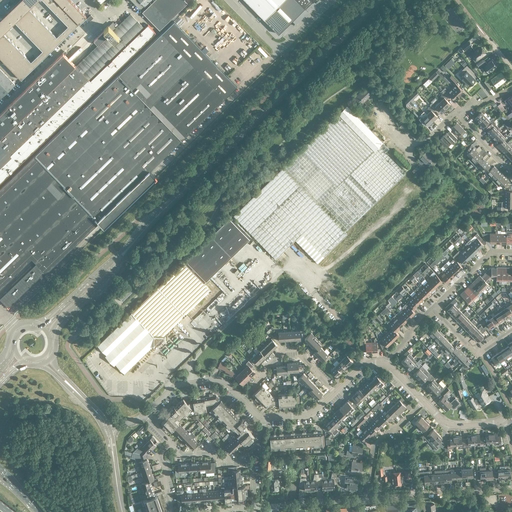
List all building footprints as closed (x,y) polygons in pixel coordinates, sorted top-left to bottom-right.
[(20,0),(4,15),(0,19),(0,57),(20,79),(86,16),(70,0),(20,0)] [(130,0),(142,11),(153,0),(130,0)] [(159,30),(187,3),(184,0),(154,0),(142,12),(159,30)] [(244,0),(278,34),(304,8),(305,8),(313,0),(244,0)] [(0,183),(156,33),(148,25),(144,28),(130,14),(116,28),(113,25),(111,23),(109,26),(108,26),(103,30),(104,31),(93,41),(98,45),(76,66),(65,54),(64,54),(0,115),(0,183)] [(150,170),(181,140),(227,96),(237,86),(174,21),(163,32),(162,33),(0,189),(0,288),(32,258),(36,263),(0,297),(0,298),(8,307),(39,277),(41,278),(99,222),(104,227),(106,226),(156,177),(150,170)] [(472,45),(469,41),(461,47),(464,51),(472,45)] [(472,54),(474,57),(473,59),(477,65),(483,61),(481,58),(480,57),(485,53),(480,47),(472,54)] [(79,52),(71,60),(73,62),(80,53),(79,52)] [(444,65),(447,68),(453,61),(451,59),(444,65)] [(486,69),(488,73),(491,71),(492,71),(494,69),(496,67),(494,64),(495,63),(493,60),(492,61),(491,60),(487,64),(485,61),(477,66),(480,69),(482,68),(484,71),(486,69)] [(464,73),(460,77),(465,81),(464,82),(467,86),(468,85),(469,86),(475,80),(470,75),(473,72),(466,66),(462,70),(464,73)] [(0,96),(1,98),(15,85),(0,69),(0,96)] [(443,79),(447,83),(448,82),(448,81),(448,80),(447,80),(444,77),(439,72),(437,70),(436,72),(439,75),(443,79)] [(432,81),(439,75),(436,72),(429,78),(430,78),(432,81)] [(496,86),(506,79),(501,73),(491,80),(496,86)] [(451,75),(448,78),(454,84),(456,81),(451,75)] [(491,87),(486,80),(482,83),(488,90),(491,87)] [(451,88),(458,96),(461,94),(460,93),(462,91),(456,84),(451,88)] [(370,103),(366,99),(371,95),(365,88),(355,98),(361,104),(364,102),(367,106),(370,103)] [(458,96),(451,88),(448,91),(445,88),(441,91),(447,97),(449,95),(454,100),(456,97),(456,98),(458,96)] [(419,93),(416,91),(409,97),(412,100),(419,93)] [(439,102),(446,108),(450,104),(446,99),(448,97),(441,91),(440,92),(441,93),(440,94),(444,98),(439,102)] [(430,106),(435,110),(437,108),(441,113),(446,108),(439,102),(437,100),(433,104),(431,103),(429,105),(430,106)] [(347,105),(237,212),(234,215),(275,258),(295,239),(317,262),(347,234),(345,232),(406,173),(386,153),(389,149),(382,141),(382,140),(381,138),(383,136),(375,127),(371,131),(368,127),(370,125),(367,121),(364,123),(347,105)] [(426,114),(433,121),(437,116),(433,112),(435,110),(430,106),(426,109),(429,112),(426,114)] [(446,110),(451,115),(455,111),(450,106),(446,110)] [(479,123),(485,116),(483,114),(485,113),(485,111),(484,109),(484,110),(482,107),(477,112),(474,115),(476,117),(474,118),(479,123)] [(433,121),(426,114),(422,119),(419,116),(417,118),(422,122),(424,121),(428,125),(433,121)] [(485,116),(479,123),(483,127),(488,123),(490,125),(493,121),(494,120),(492,118),(490,121),(485,116)] [(396,124),(403,131),(407,127),(401,120),(396,124)] [(490,137),(491,136),(499,128),(495,124),(496,123),(493,121),(490,125),(485,129),(488,131),(487,132),(489,134),(488,135),(490,137)] [(462,136),(462,135),(464,137),(467,135),(465,133),(466,132),(457,123),(451,128),(458,135),(460,134),(462,136)] [(491,136),(495,140),(501,133),(499,131),(500,130),(499,128),(491,136)] [(452,143),(454,141),(457,139),(449,131),(447,133),(446,133),(441,138),(439,140),(447,148),(448,147),(448,145),(450,143),(452,143)] [(496,145),(505,137),(507,135),(505,134),(503,136),(501,133),(495,140),(498,143),(496,145)] [(500,149),(507,143),(504,141),(507,139),(505,137),(496,145),(500,149)] [(504,153),(511,145),(511,144),(511,143),(509,145),(507,143),(500,149),(504,153)] [(470,157),(480,148),(479,146),(475,150),(473,147),(472,148),(470,146),(464,151),(470,157)] [(472,163),(480,155),(478,153),(482,150),(480,148),(470,157),(468,159),(472,163)] [(426,152),(417,161),(421,165),(424,163),(429,168),(436,162),(426,152)] [(476,167),(478,165),(488,156),(486,154),(483,158),(480,155),(472,163),(476,167)] [(482,169),(488,163),(486,161),(489,157),(488,156),(478,165),(482,169)] [(485,173),(494,165),(493,165),(495,164),(494,162),(490,165),(488,163),(482,169),(485,173)] [(489,177),(497,169),(494,165),(485,173),(489,177)] [(493,181),(495,179),(501,173),(497,169),(489,177),(493,181)] [(501,173),(495,179),(498,183),(505,177),(501,173)] [(504,188),(511,186),(508,182),(509,181),(505,177),(498,183),(496,185),(498,187),(500,185),(502,187),(503,187),(504,188)] [(511,201),(504,202),(502,202),(502,207),(500,207),(500,211),(507,211),(507,207),(511,207),(511,201)] [(163,340),(163,336),(210,290),(204,283),(226,261),(251,237),(231,216),(183,262),(97,346),(124,373),(153,345),(157,346),(163,340)] [(495,243),(495,234),(481,233),(486,241),(489,241),(489,243),(495,243)] [(470,240),(472,242),(479,248),(483,244),(481,242),(483,240),(477,234),(470,240)] [(479,248),(472,242),(469,246),(475,252),(479,248)] [(467,247),(465,249),(471,256),(472,257),(474,255),(473,254),(475,252),(469,246),(466,243),(465,245),(467,247)] [(471,256),(465,249),(461,253),(467,260),(471,256)] [(463,263),(467,260),(461,253),(459,251),(452,257),(454,258),(461,265),(463,263)] [(450,262),(450,263),(458,271),(462,267),(461,265),(454,258),(450,262)] [(444,264),(454,275),(458,271),(450,263),(448,265),(446,263),(444,264)] [(442,270),(450,278),(454,275),(444,264),(443,266),(445,268),(442,270)] [(496,277),(496,268),(491,268),(491,272),(486,272),(484,275),(488,279),(491,277),(496,277)] [(450,279),(450,278),(442,270),(440,272),(438,270),(436,272),(438,274),(447,284),(451,280),(450,279)] [(429,276),(431,278),(438,285),(442,281),(435,274),(433,277),(431,274),(429,276)] [(488,279),(484,275),(481,277),(480,276),(476,279),(485,289),(489,285),(486,282),(488,279)] [(427,282),(434,288),(438,285),(431,278),(427,282)] [(485,289),(476,279),(472,283),(481,293),(485,289)] [(424,286),(430,292),(434,288),(427,282),(424,286)] [(420,289),(426,296),(430,292),(424,286),(421,283),(420,285),(422,287),(420,289)] [(481,293),(472,283),(468,287),(477,297),(479,299),(480,298),(481,299),(482,298),(479,295),(481,293)] [(341,292),(336,287),(332,291),(337,296),(341,292)] [(416,293),(422,300),(426,296),(420,289),(418,287),(414,291),(416,293)] [(477,297),(468,287),(464,291),(473,300),(477,297)] [(129,288),(119,298),(122,302),(133,292),(129,288)] [(475,302),(473,300),(464,291),(460,295),(471,306),(475,302)] [(412,297),(418,303),(422,300),(416,293),(412,297)] [(398,305),(404,299),(402,296),(396,302),(398,305)] [(418,303),(412,297),(410,299),(407,297),(406,298),(408,301),(414,307),(418,303)] [(450,315),(460,306),(458,303),(455,306),(453,304),(457,300),(455,298),(449,304),(445,308),(447,310),(447,311),(450,315)] [(402,307),(404,310),(411,316),(415,312),(414,311),(416,309),(414,307),(408,301),(402,307)] [(502,306),(509,317),(511,314),(511,312),(506,303),(502,306)] [(454,318),(461,312),(459,310),(463,307),(461,305),(460,306),(450,315),(454,318)] [(509,317),(502,306),(501,306),(497,309),(499,312),(504,320),(509,317)] [(411,316),(404,310),(402,307),(401,309),(403,311),(401,314),(407,320),(411,316)] [(457,323),(458,322),(468,313),(466,310),(463,314),(461,312),(454,318),(457,321),(455,322),(457,323)] [(494,315),(500,323),(504,320),(499,312),(494,315)] [(462,326),(469,320),(467,317),(470,314),(468,313),(458,322),(462,326)] [(407,320),(401,314),(398,316),(396,314),(395,315),(403,324),(407,320)] [(488,316),(495,326),(500,323),(494,315),(492,317),(490,314),(488,316)] [(403,324),(395,315),(391,319),(393,321),(399,328),(403,324)] [(495,326),(488,316),(486,317),(488,320),(485,321),(487,324),(491,329),(495,326)] [(469,320),(462,326),(465,330),(475,321),(473,319),(470,321),(469,320)] [(399,328),(393,321),(391,323),(388,321),(387,323),(389,325),(392,329),(392,328),(395,331),(399,328)] [(469,334),(476,327),(474,325),(476,323),(475,321),(465,330),(469,334)] [(483,328),(473,338),(477,342),(484,335),(482,333),(486,329),(488,331),(491,329),(487,324),(483,328)] [(476,327),(469,334),(473,338),(483,328),(481,326),(478,329),(476,327)] [(388,332),(395,339),(399,335),(395,331),(392,328),(392,329),(388,332)] [(433,338),(439,332),(435,328),(431,331),(429,329),(424,334),(422,336),(423,338),(426,335),(428,338),(431,335),(433,338)] [(395,339),(388,332),(384,336),(391,342),(395,339)] [(432,346),(434,344),(443,336),(444,335),(441,332),(440,333),(439,332),(433,338),(435,340),(430,345),(432,346)] [(308,343),(315,337),(311,333),(304,339),(308,343)] [(387,346),(391,342),(384,336),(379,341),(382,349),(386,345),(387,346)] [(440,346),(442,344),(446,340),(443,336),(434,344),(435,346),(438,343),(440,346)] [(308,343),(312,347),(318,341),(315,337),(308,343)] [(271,339),(267,343),(273,349),(277,345),(271,339)] [(371,343),(365,343),(365,341),(364,340),(362,340),(362,345),(363,352),(366,352),(372,352),(371,343)] [(440,350),(441,352),(450,344),(446,340),(442,344),(440,346),(443,348),(440,350)] [(314,352),(314,353),(322,345),(318,341),(312,347),(316,351),(314,352)] [(267,343),(263,346),(269,353),(273,349),(267,343)] [(450,344),(441,352),(440,353),(442,355),(444,353),(446,355),(447,354),(456,346),(455,346),(454,347),(450,344)] [(322,345),(314,353),(318,356),(324,350),(320,347),(322,345)] [(263,346),(259,350),(265,356),(269,353),(263,346)] [(459,350),(456,346),(447,354),(451,358),(453,355),(459,350)] [(504,348),(500,351),(507,362),(508,361),(507,358),(510,356),(504,348)] [(261,360),(265,356),(259,350),(255,354),(261,360)] [(328,354),(324,350),(318,356),(322,361),(328,354)] [(453,360),(454,362),(463,354),(459,350),(453,355),(455,358),(453,360)] [(351,363),(352,364),(354,362),(351,360),(354,358),(348,351),(343,355),(344,357),(343,359),(349,365),(351,363)] [(401,361),(405,365),(411,360),(413,358),(410,355),(411,354),(407,351),(402,355),(404,358),(401,361)] [(500,351),(495,354),(501,362),(504,360),(505,363),(507,362),(500,351)] [(257,364),(261,360),(255,354),(249,360),(254,365),(256,362),(257,364)] [(458,361),(461,363),(467,357),(463,354),(454,362),(456,363),(458,361)] [(496,365),(501,362),(495,354),(491,357),(492,359),(489,361),(493,366),(495,365),(496,365)] [(471,361),(467,357),(461,363),(463,366),(460,368),(464,372),(469,367),(467,365),(471,361)] [(346,367),(349,365),(343,359),(341,360),(339,358),(337,360),(339,362),(345,369),(346,370),(347,368),(346,367)] [(415,361),(413,362),(411,360),(405,365),(407,367),(406,368),(408,370),(409,369),(409,370),(413,366),(415,368),(420,363),(418,361),(417,362),(415,361)] [(248,365),(244,369),(251,376),(255,372),(251,368),(253,366),(248,361),(246,363),(248,365)] [(346,370),(345,369),(339,362),(335,366),(341,372),(343,370),(344,371),(346,370)] [(298,363),(292,363),(293,372),(302,371),(301,365),(298,365),(298,363)] [(416,377),(417,378),(426,370),(420,363),(415,368),(417,371),(413,374),(414,374),(413,375),(413,376),(415,377),(416,377)] [(223,364),(220,370),(224,372),(224,373),(231,376),(233,372),(226,369),(227,366),(223,364)] [(274,376),(282,375),(282,366),(276,367),(276,369),(273,370),(274,376)] [(337,376),(341,372),(335,366),(331,370),(337,376)] [(247,380),(251,376),(244,369),(241,371),(239,369),(238,371),(240,373),(247,380)] [(425,379),(427,381),(432,376),(426,370),(417,378),(422,383),(425,379)] [(243,384),(247,380),(240,373),(236,377),(243,384)] [(251,383),(258,376),(255,373),(248,380),(251,383)] [(297,379),(301,383),(307,377),(303,373),(297,379)] [(377,376),(373,380),(379,387),(383,383),(384,383),(386,381),(383,379),(379,374),(377,376)] [(462,375),(456,377),(460,390),(466,388),(462,375)] [(428,389),(430,391),(437,384),(433,380),(434,379),(432,376),(427,381),(429,383),(426,387),(425,388),(425,389),(427,390),(428,390),(428,389)] [(301,383),(305,387),(311,381),(307,377),(301,383)] [(373,380),(369,384),(373,389),(375,391),(379,387),(373,380)] [(437,397),(445,389),(447,387),(445,385),(441,380),(437,384),(430,391),(434,396),(435,395),(437,397)] [(305,387),(308,391),(315,385),(311,381),(305,387)] [(367,382),(363,386),(369,392),(373,389),(369,384),(367,382)] [(253,394),(257,398),(266,390),(262,385),(261,386),(260,385),(253,391),(255,393),(253,394)] [(308,391),(312,395),(318,389),(315,385),(308,391)] [(366,396),(369,392),(363,386),(359,390),(366,396)] [(322,393),(318,389),(312,395),(318,401),(323,397),(321,395),(322,393)] [(261,402),(270,394),(266,390),(257,398),(261,402)] [(359,390),(355,393),(362,400),(363,401),(364,399),(363,398),(366,396),(359,390)] [(490,400),(484,390),(475,395),(482,406),(490,400)] [(172,413),(161,423),(169,432),(172,429),(191,449),(197,442),(193,438),(195,436),(192,433),(190,435),(175,420),(177,418),(178,419),(182,415),(184,417),(193,408),(194,408),(195,412),(206,410),(206,406),(210,406),(211,404),(214,406),(211,409),(220,418),(223,421),(228,426),(231,430),(232,430),(234,432),(235,433),(237,431),(238,432),(239,431),(240,433),(225,447),(232,454),(243,442),(246,445),(254,437),(252,434),(244,426),(245,425),(247,423),(242,419),(240,421),(238,418),(235,415),(230,410),(227,407),(225,404),(223,403),(221,400),(220,400),(216,396),(213,396),(212,393),(209,394),(209,397),(204,398),(204,397),(200,398),(196,399),(192,399),(193,400),(188,401),(186,402),(183,399),(180,402),(177,405),(175,407),(173,406),(169,410),(172,413)] [(295,393),(289,393),(290,406),(296,405),(296,404),(299,404),(299,396),(296,396),(295,393)] [(351,397),(349,399),(356,406),(358,404),(362,400),(355,393),(351,397)] [(265,407),(266,405),(274,398),(270,394),(261,402),(265,407)] [(446,410),(449,406),(450,407),(451,408),(452,408),(453,408),(454,409),(454,408),(455,408),(456,408),(456,407),(456,406),(458,408),(461,405),(459,403),(460,403),(455,398),(450,403),(443,396),(438,402),(443,406),(442,407),(446,410)] [(269,406),(279,405),(278,398),(274,398),(266,405),(268,407),(269,406)] [(395,403),(403,411),(405,409),(404,408),(406,406),(408,404),(401,398),(399,400),(395,403)] [(347,401),(343,405),(350,412),(354,408),(356,406),(349,399),(347,401)] [(399,412),(400,414),(403,411),(395,403),(393,401),(391,403),(393,405),(391,407),(398,414),(399,412)] [(349,414),(351,413),(350,412),(343,405),(339,409),(346,415),(348,413),(349,414)] [(394,418),(398,414),(391,407),(387,411),(394,418)] [(339,409),(335,412),(342,419),(346,415),(339,409)] [(388,419),(388,420),(390,422),(394,418),(387,411),(386,412),(385,411),(384,411),(382,413),(384,415),(383,415),(388,419)] [(338,423),(342,419),(335,412),(331,416),(333,418),(338,423)] [(382,413),(378,416),(384,423),(388,420),(388,419),(383,415),(384,415),(382,413)] [(380,427),(384,423),(378,416),(374,420),(380,427)] [(416,424),(419,427),(425,420),(421,416),(418,418),(416,416),(411,422),(414,425),(416,424)] [(201,421),(204,424),(207,428),(209,425),(206,422),(207,422),(205,420),(206,418),(204,417),(204,419),(201,421)] [(340,425),(338,423),(333,418),(329,422),(336,429),(340,425)] [(376,431),(380,427),(374,420),(370,424),(376,431)] [(427,427),(429,425),(428,423),(428,422),(427,420),(426,420),(425,421),(425,420),(419,427),(417,428),(423,434),(427,431),(429,429),(427,427)] [(323,428),(328,432),(330,435),(332,432),(334,435),(338,431),(336,429),(329,422),(326,426),(323,428)] [(370,424),(366,428),(373,434),(376,431),(370,424)] [(211,434),(204,427),(202,429),(208,436),(211,434)] [(366,428),(362,431),(369,438),(373,434),(366,428)] [(424,438),(426,440),(428,442),(437,433),(433,429),(428,433),(427,431),(423,434),(421,437),(423,439),(424,438)] [(365,442),(369,438),(362,431),(358,435),(356,433),(354,435),(357,438),(361,443),(363,441),(365,442)] [(321,432),(315,432),(316,445),(322,445),(322,448),(324,448),(323,435),(321,435),(321,432)] [(442,438),(437,433),(428,442),(431,445),(436,450),(440,445),(437,442),(442,438)] [(497,433),(491,434),(492,442),(495,442),(495,445),(501,445),(500,436),(497,436),(497,433)] [(485,437),(482,438),(483,446),(489,445),(489,442),(492,442),(491,434),(485,434),(485,437)] [(271,449),(276,448),(275,435),(270,436),(270,439),(268,439),(269,452),(271,452),(271,449)] [(467,439),(464,439),(465,447),(471,447),(471,444),(474,444),(473,435),(467,436),(467,439)] [(473,435),(474,444),(474,445),(477,445),(477,446),(483,446),(482,438),(479,438),(479,435),(473,435)] [(152,436),(145,442),(152,449),(159,443),(152,436)] [(461,436),(455,437),(456,445),(459,445),(459,448),(465,447),(464,439),(461,439),(461,436)] [(453,445),(456,445),(455,437),(449,437),(449,440),(446,440),(447,448),(447,449),(453,448),(453,445)] [(146,455),(152,449),(145,442),(139,448),(142,451),(139,454),(146,455)] [(348,456),(355,457),(355,454),(361,455),(362,447),(352,445),(352,451),(349,451),(348,456)] [(236,461),(242,458),(239,452),(234,456),(236,461)] [(136,459),(139,467),(149,464),(147,459),(148,456),(146,455),(139,454),(140,457),(136,459)] [(362,463),(355,462),(356,460),(353,459),(352,462),(351,467),(348,466),(347,473),(356,474),(357,470),(361,471),(362,463)] [(205,462),(205,471),(206,473),(215,472),(214,463),(210,463),(210,461),(205,462)] [(181,472),(184,472),(183,463),(178,464),(178,467),(175,467),(175,476),(181,475),(181,472)] [(141,472),(150,469),(149,464),(139,467),(141,472)] [(511,470),(510,471),(510,469),(509,465),(503,466),(504,469),(504,478),(507,477),(507,478),(510,478),(510,477),(511,476),(511,470)] [(231,473),(231,476),(240,475),(240,470),(236,470),(236,467),(228,467),(228,473),(231,473)] [(492,479),(495,478),(495,472),(495,469),(492,469),(492,467),(488,467),(489,470),(486,471),(486,479),(489,479),(489,480),(493,480),(492,479)] [(486,479),(486,471),(485,468),(479,468),(479,471),(477,471),(477,473),(477,480),(480,480),(480,481),(483,480),(483,479),(486,479)] [(143,477),(152,474),(150,469),(141,472),(143,477)] [(498,472),(495,472),(495,478),(498,478),(498,479),(501,479),(501,478),(504,478),(504,469),(497,470),(498,472)] [(403,484),(402,479),(411,478),(410,470),(396,472),(398,485),(403,484)] [(430,483),(429,474),(429,471),(419,472),(419,482),(424,482),(424,483),(430,483)] [(331,479),(327,479),(328,489),(334,489),(334,482),(337,482),(337,481),(336,477),(336,473),(332,473),(331,479)] [(152,474),(143,477),(144,482),(150,480),(150,481),(154,479),(152,474)] [(313,480),(310,481),(310,491),(316,490),(316,484),(319,483),(318,474),(314,474),(313,480)] [(322,474),(318,474),(319,483),(322,483),(322,490),(328,489),(327,479),(324,480),(322,474)] [(352,478),(345,477),(344,484),(348,489),(357,491),(357,486),(356,483),(353,483),(352,481),(352,478)] [(304,491),(310,491),(310,481),(306,481),(305,478),(300,478),(299,485),(304,484),(304,491)] [(278,479),(269,480),(270,491),(278,490),(278,479)] [(245,485),(241,486),(232,487),(233,491),(230,491),(230,490),(224,490),(225,499),(225,503),(231,502),(231,498),(246,497),(245,485)] [(153,491),(152,486),(143,488),(140,489),(142,494),(153,491)] [(155,496),(153,491),(142,494),(144,500),(147,499),(155,496)] [(177,499),(181,499),(182,502),(187,502),(186,493),(183,493),(183,491),(177,491),(177,499)] [(160,511),(155,496),(147,499),(144,500),(143,500),(147,511),(160,511)] [(417,511),(417,510),(420,509),(418,502),(415,502),(415,503),(408,505),(407,503),(404,504),(405,506),(408,506),(409,511),(417,511)] [(427,511),(435,511),(434,504),(424,506),(424,503),(419,505),(422,511),(426,510),(427,510),(427,511)]
